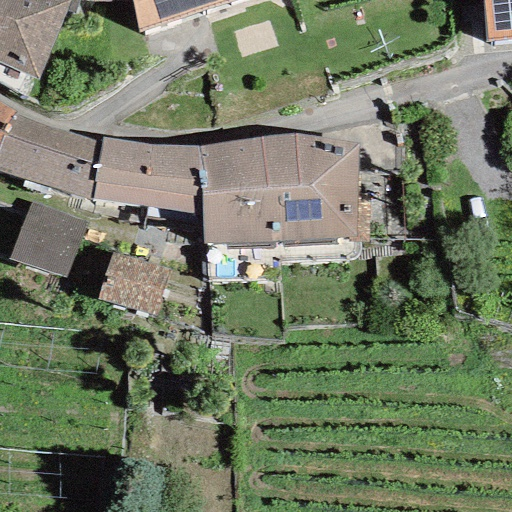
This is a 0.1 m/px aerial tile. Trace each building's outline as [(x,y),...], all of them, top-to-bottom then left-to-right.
[(0,0),(0,81),(25,97),(31,79),(37,81),(66,13),(74,15),(78,1),(131,1),(130,0),(0,0)] [(130,0),(131,1),(137,32),(235,0),(130,0)] [(511,0),(482,0),(486,43),(511,39),(511,0)] [(14,112),(0,103),(0,140),(2,135),(14,112)] [(100,144),(14,112),(2,135),(0,140),(0,170),(90,199),(100,144)] [(293,135),(198,147),(201,215),(202,244),(348,238),(347,244),(366,244),(368,204),(357,205),(358,144),(293,135)] [(149,146),(101,138),(100,144),(90,199),(201,215),(198,147),(149,146)] [(84,224),(30,204),(8,259),(64,278),(84,224)] [(168,269),(111,252),(96,299),(155,316),(168,269)]
